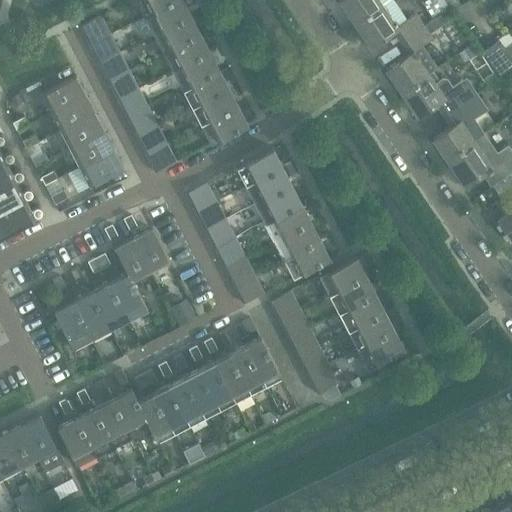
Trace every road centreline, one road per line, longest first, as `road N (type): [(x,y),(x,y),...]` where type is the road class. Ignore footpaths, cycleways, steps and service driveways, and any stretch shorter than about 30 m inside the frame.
road 1 (residential): [(511,303),(353,72)]
road 2 (residential): [(129,358),(232,307),(170,185)]
road 3 (secondary): [(293,511),(511,405)]
road 4 (residential): [(170,185),(353,72)]
road 5 (residential): [(152,189),(71,31)]
road 6 (residential): [(0,263),(152,189)]
road 7 (residential): [(511,451),(392,511)]
